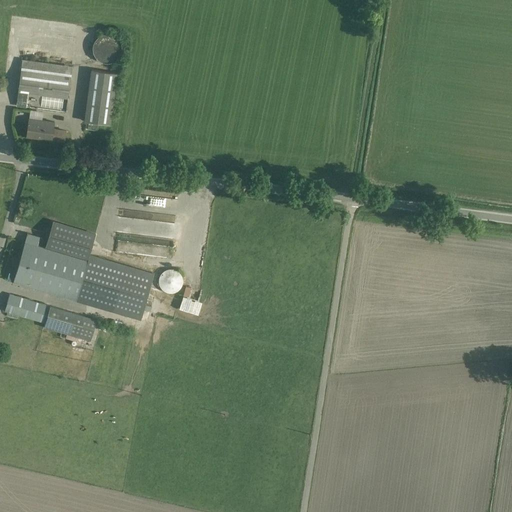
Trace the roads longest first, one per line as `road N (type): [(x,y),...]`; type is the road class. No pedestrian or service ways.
road 1 (residential): [(25,161),(347,198)]
road 2 (unclassified): [(351,199),(303,511)]
road 3 (track): [(379,0),(347,198)]
road 4 (unclassified): [(351,199),(511,219)]
